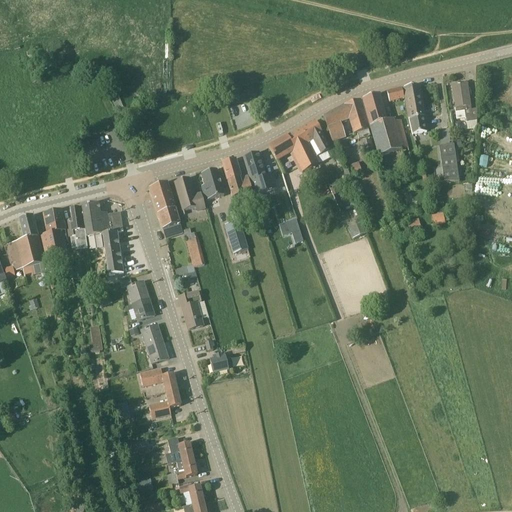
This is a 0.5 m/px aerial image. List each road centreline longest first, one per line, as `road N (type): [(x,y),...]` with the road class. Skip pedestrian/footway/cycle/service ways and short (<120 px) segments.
road 1 (tertiary): [(128,183),(249,147),(352,91),(511,50)]
road 2 (tertiary): [(240,511),(128,183)]
road 3 (track): [(511,31),(433,33),(289,0)]
road 4 (track): [(401,511),(334,327)]
road 5 (unclassified): [(0,222),(128,183)]
